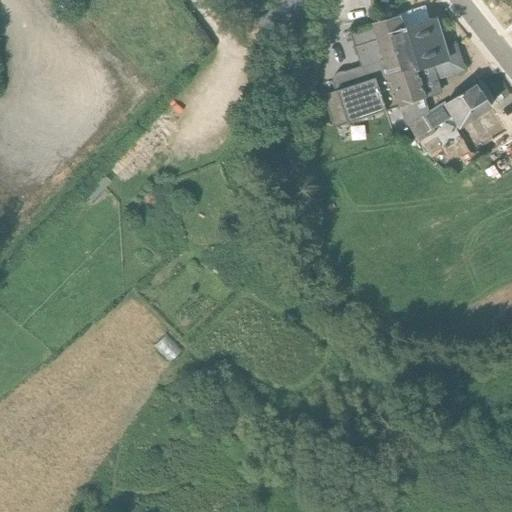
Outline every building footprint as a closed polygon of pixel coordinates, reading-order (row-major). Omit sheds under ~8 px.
[(273,0),(277,6),(244,26),(255,42),(309,7),(305,0),(273,0)] [(405,28),(428,20),(424,6),(400,17),(405,28)] [(405,28),(400,17),(370,24),(376,41),(353,48),(359,69),(342,73),(341,73),(338,73),(336,73),(334,75),(332,79),(331,82),(332,86),(333,88),(335,91),(335,92),(322,96),(332,127),(384,111),(399,106),(405,127),(406,126),(424,114),(428,112),(424,99),(441,94),(437,79),(463,71),(455,44),(441,48),(432,19),(428,20),(405,28)] [(424,114),(406,126),(417,143),(434,132),(432,130),(450,118),(457,129),(489,108),(488,107),(489,102),(486,96),(481,95),(475,86),(445,105),(444,103),(428,112),(424,114)] [(154,344),(171,362),(186,349),(169,331),(154,344)]
